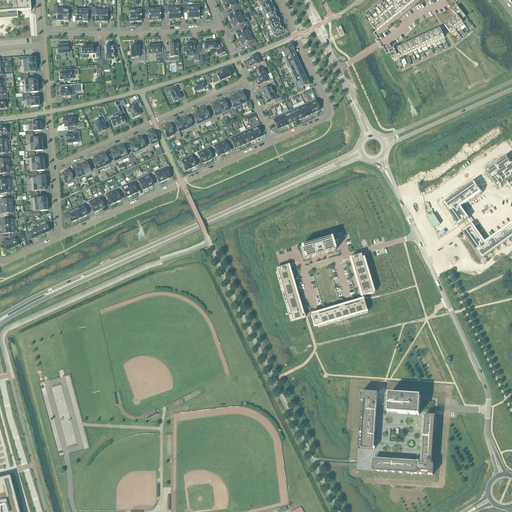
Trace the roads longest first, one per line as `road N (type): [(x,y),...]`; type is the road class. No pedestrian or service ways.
road 1 (tertiary): [(500,474),(486,427),(487,388),(392,184)]
road 2 (tertiary): [(63,287),(279,190)]
road 3 (residential): [(59,237),(272,141)]
road 4 (residential): [(245,81),(53,163)]
road 5 (residential): [(272,141),(331,112),(280,0)]
road 6 (residential): [(220,27),(42,31)]
road 7 (tertiary): [(511,81),(383,138)]
road 8 (tertiary): [(386,145),(511,89)]
road 9 (residential): [(442,3),(337,69)]
